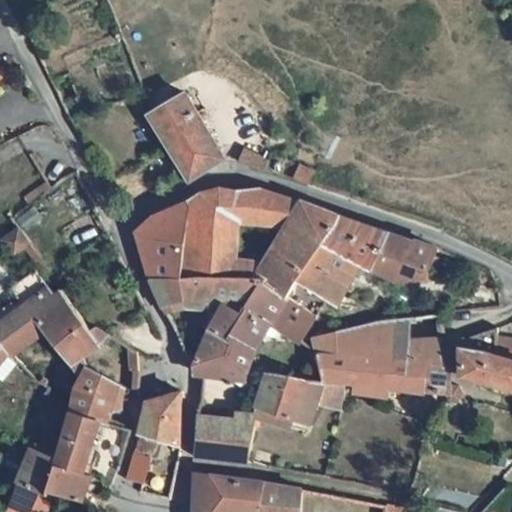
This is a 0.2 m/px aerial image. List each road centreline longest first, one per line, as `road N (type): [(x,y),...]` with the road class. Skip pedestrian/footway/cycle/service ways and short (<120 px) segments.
road 1 (residential): [(109,224),(215,176),(265,178),(511,273)]
road 2 (residential): [(183,511),(184,372),(109,224)]
road 3 (residential): [(109,224),(68,161),(0,8)]
